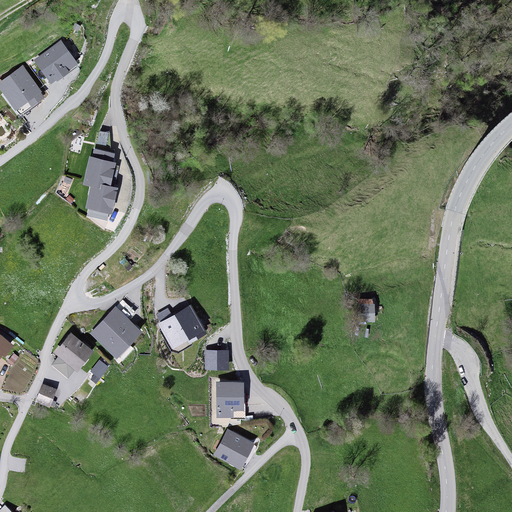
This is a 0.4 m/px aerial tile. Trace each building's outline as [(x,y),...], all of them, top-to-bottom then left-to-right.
[(79,67),(62,42),(31,64),(49,88),(79,67)] [(22,67),(0,82),(0,88),(16,112),(42,94),(22,67)] [(116,164),(89,158),(82,188),(109,194),(116,164)] [(113,223),(118,196),(91,190),(85,217),(113,223)] [(372,300),(359,300),(359,320),(371,320),(372,300)] [(191,304),(159,322),(174,349),(207,330),(191,304)] [(140,330),(115,307),(92,332),(117,354),(140,330)] [(71,334),(57,352),(60,355),(53,363),(67,374),(74,366),(77,368),(91,349),(71,334)] [(0,340),(0,356),(8,347),(0,340)] [(229,349),(206,350),(206,371),(229,370),(229,349)] [(100,378),(111,368),(102,359),(92,369),(100,378)] [(243,381),(214,382),(215,418),(244,417),(243,381)] [(55,390),(43,385),(37,399),(50,404),(55,390)] [(217,455),(239,467),(252,442),(230,430),(217,455)]
